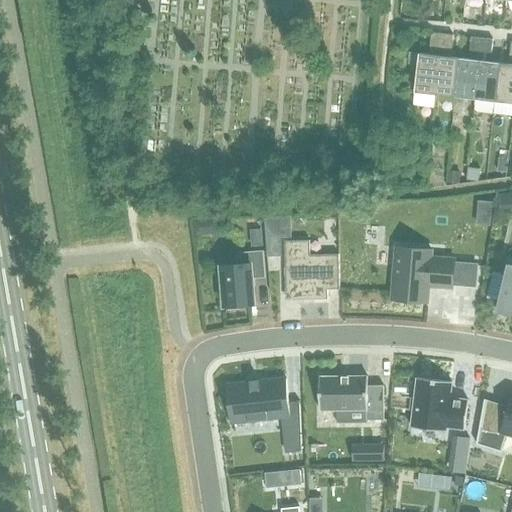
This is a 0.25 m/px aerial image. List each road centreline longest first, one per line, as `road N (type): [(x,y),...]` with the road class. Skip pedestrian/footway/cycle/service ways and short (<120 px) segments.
road 1 (residential): [(511,351),(316,332),(214,346),(198,359),(196,390),(215,511)]
road 2 (secondary): [(0,253),(44,511)]
